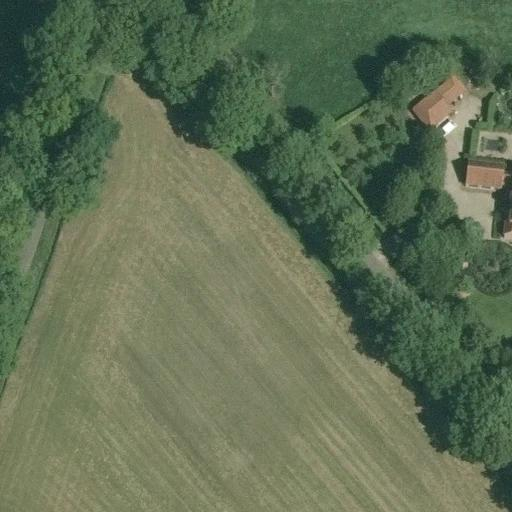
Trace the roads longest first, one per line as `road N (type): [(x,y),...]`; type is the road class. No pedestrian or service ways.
road 1 (unclassified): [(511,443),(162,0)]
road 2 (unclassified): [(0,343),(111,0)]
